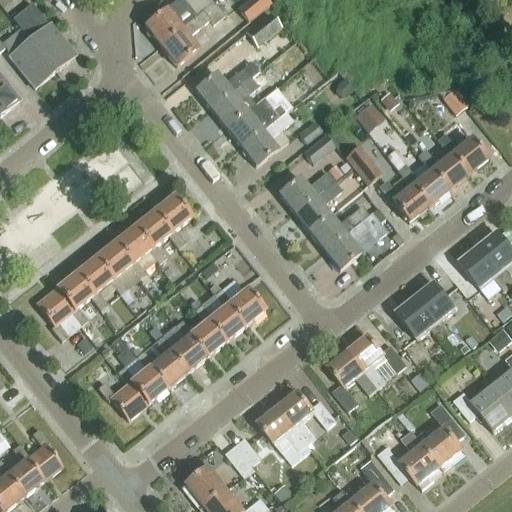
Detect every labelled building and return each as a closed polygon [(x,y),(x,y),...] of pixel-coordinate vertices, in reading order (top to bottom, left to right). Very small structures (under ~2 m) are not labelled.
[(212,6),(207,0),(186,0),(182,4),(179,1),(166,12),(167,12),(144,31),(160,51),(182,33),(180,32),(210,8),(212,6)] [(248,26),(272,7),(264,0),(252,0),(237,12),(248,26)] [(182,33),(160,51),(176,71),(197,54),(188,42),(210,24),(213,29),(226,19),(214,5),(212,6),(210,8),(180,32),(182,33)] [(12,24),(29,46),(54,77),(75,60),(50,29),(49,30),(31,8),(12,24)] [(245,35),(257,51),(282,32),(270,16),(245,35)] [(54,77),(29,46),(9,62),(34,93),(54,77)] [(253,81),(258,76),(250,66),(224,87),(216,77),(194,95),(210,115),(253,81)] [(225,133),(254,110),(247,100),(267,84),(260,75),(258,76),(253,81),(210,115),(225,133)] [(0,80),(0,120),(20,105),(0,80)] [(345,83),(338,88),(335,95),(340,101),(347,99),(354,94),(345,83)] [(455,120),(465,113),(467,112),(460,102),(462,100),(456,92),(442,102),(455,120)] [(254,110),(225,133),(240,152),(288,114),(291,111),(286,105),(280,110),(270,97),(254,110)] [(380,104),(390,115),(398,108),(389,97),(380,104)] [(384,123),(375,111),(371,106),(357,117),(371,133),(384,123)] [(288,114),(240,152),(256,172),(277,154),(269,144),(292,126),(291,125),(294,122),(288,114)] [(298,136),(306,148),(322,137),(313,125),(298,136)] [(303,155),(313,168),(335,151),(324,138),(303,155)] [(451,158),(468,179),(488,163),(471,142),(457,154),(444,138),(436,145),(449,160),(451,158)] [(345,161),(366,190),(383,178),(361,149),(345,161)] [(432,174),(449,195),(468,179),(451,158),(449,160),(437,169),(425,154),(416,161),(422,168),(428,176),(432,174)] [(346,167),(340,171),(345,177),(351,172),(346,167)] [(428,176),(422,168),(411,177),(405,170),(397,176),(409,191),(412,189),(429,210),(449,195),(432,174),(428,176)] [(335,169),(328,175),(336,184),(343,178),(335,169)] [(293,218),(333,186),(326,177),(308,192),(299,182),(277,199),(293,218)] [(412,189),(409,191),(398,200),(386,185),(379,191),(408,227),(429,210),(412,189)] [(333,186),(293,218),(308,237),(330,220),(323,210),(341,195),(333,186)] [(150,219),(168,241),(178,254),(184,249),(174,236),(191,223),(173,200),(150,219)] [(330,220),(308,237),(323,256),(369,220),(361,211),(338,229),(330,220)] [(369,220),(323,256),(339,276),(361,258),(352,246),(367,234),(375,245),(386,236),(379,227),(385,222),(377,213),(369,220)] [(130,234),(148,257),(158,269),(165,264),(155,252),(168,241),(150,219),(130,234)] [(130,234),(111,250),(139,284),(145,279),(136,267),(148,257),(130,234)] [(511,255),(498,238),(478,253),(509,292),(511,290),(511,283),(505,275),(511,269),(511,255)] [(119,300),(126,295),(139,284),(111,250),(91,265),(109,288),(119,300)] [(509,292),(478,253),(459,268),(480,295),(494,284),(504,297),(509,292)] [(109,288),(91,265),(72,280),(98,313),(100,315),(106,310),(97,298),(109,288)] [(98,313),(72,280),(52,296),(71,319),(78,329),(80,331),(87,326),(85,324),(98,313)] [(227,310),(245,332),(264,316),(246,294),(231,307),(221,294),(216,288),(209,293),(214,300),(224,313),(227,310)] [(434,289),(417,302),(448,341),(452,338),(442,325),(455,315),(434,289)] [(78,329),(71,319),(52,296),(36,309),(53,331),(51,333),(61,347),(67,341),(65,339),(78,329)] [(431,335),(441,348),(449,342),(448,341),(417,302),(396,318),(417,346),(431,335)] [(204,328),(207,326),(225,348),(245,332),(227,310),(224,313),(212,322),(202,310),(195,316),(204,328)] [(511,318),(507,312),(498,319),(503,326),(511,318)] [(206,363),(225,348),(207,326),(204,328),(192,338),(182,325),(175,331),(185,344),(188,341),(206,363)] [(155,331),(148,336),(156,346),(158,344),(162,341),(162,340),(155,331)] [(511,344),(504,334),(499,339),(507,350),(511,345),(511,344)] [(113,350),(114,349),(119,356),(127,349),(120,341),(111,348),(113,350)] [(165,359),(168,357),(186,379),(206,363),(188,341),(185,344),(173,354),(162,341),(158,344),(156,346),(155,347),(165,359)] [(369,341),(348,357),(377,394),(385,388),(373,372),(384,363),(386,362),(383,358),(369,341)] [(92,351),(85,342),(77,349),(84,357),(92,351)] [(449,342),(441,348),(453,364),(461,357),(449,342)] [(386,362),(384,363),(397,379),(406,371),(391,351),(383,358),(386,362)] [(167,395),(186,379),(168,357),(165,359),(153,369),(143,357),(136,362),(139,365),(146,375),(149,373),(167,395)] [(327,374),(340,391),(344,395),(345,394),(356,385),(369,401),(377,394),(348,357),(327,374)] [(126,390),(129,388),(147,410),(167,395),(149,373),(146,375),(139,365),(126,375),(124,372),(116,378),(126,390)] [(431,388),(421,376),(411,385),(421,396),(431,388)] [(511,376),(492,392),(511,416),(511,376)] [(128,426),(147,410),(129,388),(126,390),(114,400),(104,388),(97,393),(108,407),(111,405),(128,426)] [(345,394),(344,395),(340,391),(332,398),(348,418),(358,410),(345,394)] [(471,409),(478,418),(493,437),(511,422),(511,416),(492,392),(472,408),(471,409)] [(299,396),(278,413),(307,451),(316,444),(303,427),(314,419),(316,417),(312,413),(299,396)] [(471,409),(472,408),(464,397),(453,406),(468,426),(478,418),(471,409)] [(320,407),(312,413),(316,417),(314,419),(326,435),(336,427),(320,407)] [(445,433),(456,446),(464,440),(441,410),(431,418),(443,434),(445,433)] [(307,451),(278,413),(256,430),(273,451),(276,449),(293,471),(304,462),(300,457),(306,452),(307,451)] [(443,434),(432,443),(426,435),(416,443),(443,478),(465,461),(462,458),(464,456),(456,446),(445,433),(443,434)] [(16,452),(44,487),(63,472),(46,450),(49,448),(39,434),(32,440),(41,451),(28,461),(19,450),(16,452)] [(358,443),(351,434),(343,440),(350,449),(358,443)] [(0,457),(10,450),(0,437),(0,457)] [(443,478),(416,443),(411,437),(401,445),(412,459),(400,468),(399,469),(410,483),(418,493),(419,492),(422,495),(443,478)] [(262,463),(245,442),(235,451),(251,472),(262,463)] [(362,445),(372,458),(375,456),(365,443),(362,445)] [(251,472),(235,451),(225,458),(245,483),(254,475),(251,472)] [(0,471),(24,503),(44,487),(16,452),(12,455),(22,467),(8,477),(0,466),(0,471)] [(399,469),(400,468),(388,452),(377,460),(401,490),(410,483),(399,469)] [(375,488),(386,502),(394,496),(370,466),(360,474),(373,490),(375,488)] [(0,511),(11,511),(24,503),(0,471),(0,479),(2,482),(0,483),(0,511)] [(196,511),(204,511),(227,495),(209,472),(186,491),(186,492),(183,495),(196,511)] [(393,511),(394,511),(386,502),(375,488),(373,490),(352,507),(356,511),(393,511)] [(275,498),(284,509),(295,500),(286,489),(275,498)] [(240,511),(227,495),(204,511),(240,511)] [(356,511),(352,507),(343,495),(333,502),(340,511),(356,511)]
